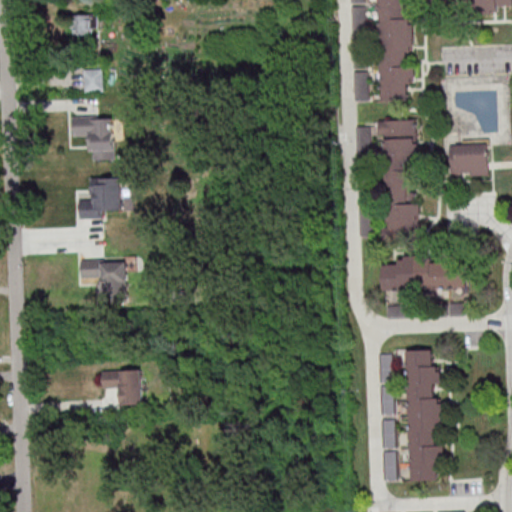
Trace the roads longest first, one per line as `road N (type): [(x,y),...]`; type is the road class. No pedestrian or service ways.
road 1 (residential): [(511,504),(378,505),(374,327),(355,270),(345,0)]
road 2 (residential): [(26,511),(5,0)]
road 3 (residential): [(374,327),(511,321)]
